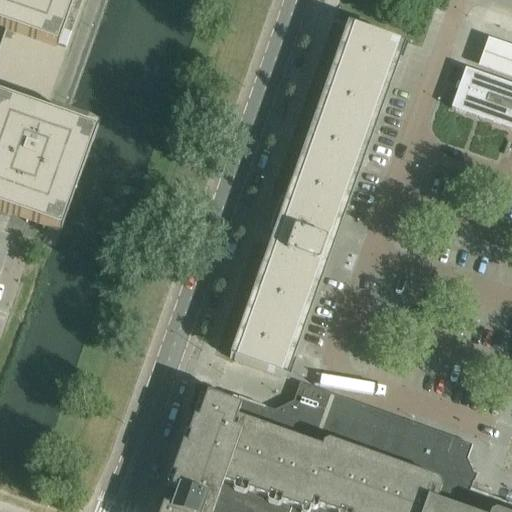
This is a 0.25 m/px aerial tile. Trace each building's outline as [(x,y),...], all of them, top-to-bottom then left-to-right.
[(68,55),(87,0),(0,0),(0,31),(5,33),(68,55)] [(282,380),(399,48),(352,31),(234,363),(282,380)] [(0,103),(45,119),(68,55),(5,33),(0,47),(0,103)] [(511,55),(487,47),(477,74),(511,86),(511,55)] [(451,111),(511,133),(511,88),(465,72),(451,111)] [(58,237),(94,137),(67,127),(45,119),(0,103),(0,215),(2,216),(58,237)] [(511,511),(511,507),(471,493),(477,477),(475,477),(473,476),(467,463),(467,461),(472,448),(453,442),(408,425),(311,391),(310,390),(300,387),(293,405),(274,414),(233,398),(230,407),(202,397),(197,412),(188,437),(187,436),(167,490),(169,491),(162,510),(161,511),(511,511)]
